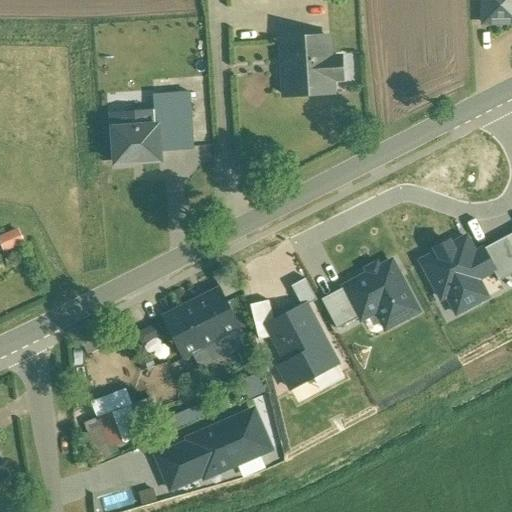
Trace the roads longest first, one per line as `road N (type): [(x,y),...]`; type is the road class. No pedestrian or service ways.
road 1 (tertiary): [(27,335),(511,93)]
road 2 (unclassified): [(27,335),(53,511)]
